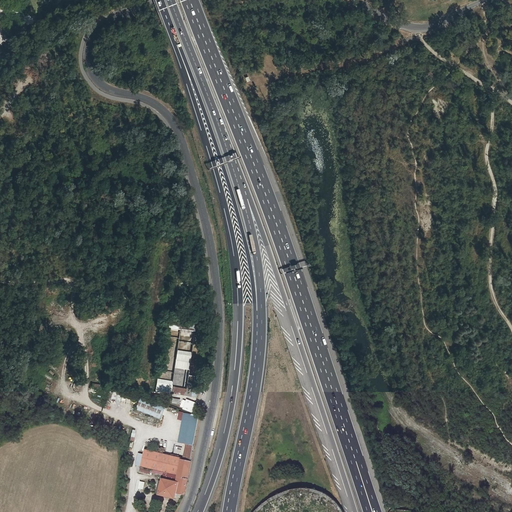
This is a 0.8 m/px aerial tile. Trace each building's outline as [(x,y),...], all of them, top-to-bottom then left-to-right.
[(192,353),(177,351),(174,367),(189,370),(192,353)] [(189,370),(174,367),(172,382),(171,388),(186,390),(186,388),(189,370)] [(157,379),(155,392),(170,394),(170,392),(192,396),(193,389),(186,388),(186,390),(171,388),(172,382),(157,379)] [(141,397),(136,410),(161,419),(166,406),(141,397)] [(189,401),(186,400),(186,401),(184,409),(194,412),(195,409),(188,407),(189,401)] [(197,403),(189,401),(188,407),(195,409),(197,403)] [(191,414),(184,413),(178,443),(186,444),(183,459),(181,459),(181,458),(145,449),(141,466),(141,467),(154,470),(153,472),(163,474),(160,487),(156,486),(154,493),(174,498),(175,493),(184,495),(190,461),(193,445),(198,416),(191,414)]
